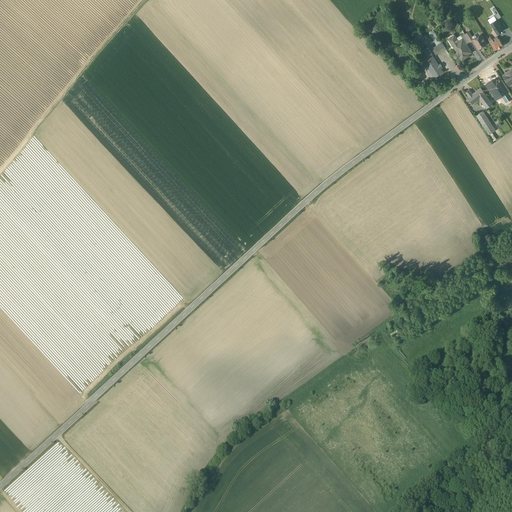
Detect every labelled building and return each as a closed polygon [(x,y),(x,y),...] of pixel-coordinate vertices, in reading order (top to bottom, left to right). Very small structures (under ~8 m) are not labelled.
[(496,36),(503,32),(496,21),(490,25),(496,36)] [(473,41),(468,33),(465,36),(470,43),(473,41)] [(465,36),(464,35),(461,37),(463,40),(466,45),(470,43),(465,36)] [(463,40),(458,43),(454,36),(450,38),(448,40),(455,52),(456,51),(457,53),(453,56),(456,61),(459,58),(461,62),(466,58),(465,57),(471,53),(466,45),(463,40)] [(486,45),(481,36),(473,41),(478,50),(486,45)] [(441,44),(436,37),(433,40),(437,47),(441,44)] [(422,52),(413,40),(410,43),(419,55),(422,52)] [(493,43),(497,51),(503,47),(499,40),(498,40),(493,43)] [(497,51),(493,43),(492,41),(489,43),(495,52),(497,51)] [(437,47),(432,50),(436,56),(445,49),(442,44),(441,44),(437,47)] [(422,52),(419,55),(424,63),(433,58),(427,49),(422,52)] [(424,63),(434,78),(442,73),(440,70),(441,69),(441,68),(440,66),(439,66),(439,67),(436,63),(433,58),(424,63)] [(511,84),(511,71),(503,78),(509,87),(511,84)] [(486,87),(495,102),(501,98),(502,98),(492,82),(486,87)] [(481,90),(473,96),(473,97),(470,100),(469,99),(468,100),(472,105),(479,100),(486,110),(491,106),(484,96),(485,96),(481,90)] [(495,133),(483,113),(476,118),(488,137),(495,133)]
